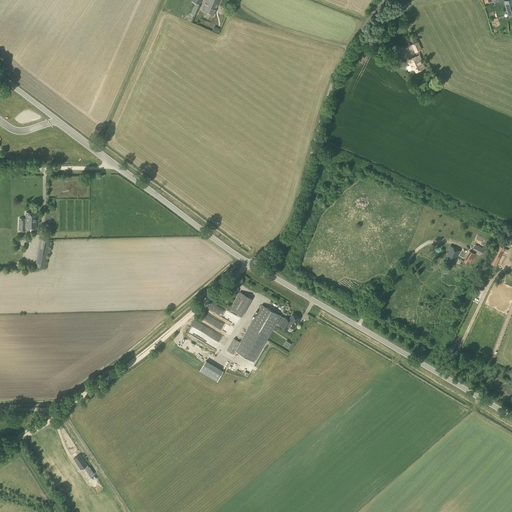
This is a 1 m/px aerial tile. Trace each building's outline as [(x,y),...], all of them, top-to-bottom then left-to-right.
[(216,9),(220,0),(207,0),(207,3),(206,3),(203,10),(214,15),(216,9)] [(199,5),(195,4),(190,14),(194,16),(199,5)] [(415,53),(422,49),(418,42),(411,45),(415,53)] [(413,73),(425,68),(420,55),(407,60),(413,73)] [(25,229),(36,229),(36,213),(25,213),(25,219),(25,229)] [(44,268),(49,240),(40,239),(35,266),(44,268)] [(454,263),(460,251),(451,247),(445,259),(454,263)] [(469,265),(475,254),(469,251),(463,261),(469,265)] [(241,316),(251,299),(240,292),(230,309),(241,316)] [(233,321),(236,315),(211,304),(209,310),(233,321)] [(262,305),(250,325),(240,342),(241,342),(235,351),(239,353),(254,361),(276,323),(280,326),(287,330),(289,326),(294,329),(296,325),(295,324),(299,318),(292,314),(289,320),(285,318),(284,318),(280,316),(262,305)] [(215,324),(218,318),(206,312),(203,319),(215,324)] [(212,332),(210,336),(194,327),(190,335),(192,336),(193,335),(216,347),(218,343),(212,340),(215,334),(212,332)] [(216,340),(221,334),(219,331),(213,338),(216,340)] [(235,351),(241,342),(240,342),(234,338),(227,350),(234,354),(235,351)] [(88,467),(87,465),(80,454),(73,459),(80,469),(84,467),(85,469),(88,467)]
